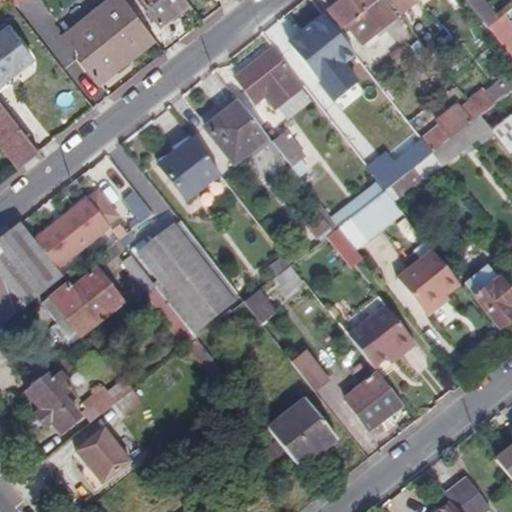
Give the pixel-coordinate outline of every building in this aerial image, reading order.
[(154,37),(125,0),(116,0),(67,39),(99,81),(154,37)] [(187,0),(145,0),(162,21),(187,0)] [(387,4),(392,0),(341,0),(330,9),(344,26),(348,23),(363,43),(397,16),(387,4)] [(396,0),(397,1),(405,11),(418,1),(417,0),(396,0)] [(468,0),(489,26),(500,17),(486,0),(468,0)] [(511,55),(511,28),(502,16),(500,17),(489,26),(511,55)] [(0,34),(0,82),(32,57),(9,27),(0,34)] [(298,42),(281,56),(298,77),(315,63),(298,42)] [(281,56),(278,52),(240,82),(257,102),(265,95),(277,110),(280,108),(288,118),(311,99),(303,89),(306,87),(303,83),(298,77),(281,56)] [(321,70),(315,63),(298,77),(303,83),(321,70)] [(481,114),(511,90),(511,68),(485,89),(483,87),(468,98),(471,101),(481,114)] [(511,153),(511,90),(481,114),(495,132),(511,153)] [(386,189),(434,151),(424,139),(387,91),(372,102),(394,130),(378,143),(391,161),(385,165),(383,162),(372,171),(380,181),(386,189)] [(0,100),(0,141),(20,166),(41,149),(1,99),(0,100)] [(269,136),(241,101),(209,126),(238,161),(269,136)] [(434,151),(481,114),(471,101),(462,108),(460,105),(440,122),(442,125),(424,139),(434,151)] [(483,141),(495,132),(481,114),(434,151),(443,162),(477,135),(483,141)] [(285,129),(271,139),(290,163),(303,152),(285,129)] [(223,174),(195,139),(163,165),(190,200),(223,174)] [(395,200),(443,162),(434,151),(386,189),(395,200)] [(352,216),(386,189),(380,181),(343,210),(349,219),(352,216)] [(403,211),(395,200),(386,189),(352,216),(369,238),(403,211)] [(119,199),(138,223),(148,214),(130,191),(119,199)] [(99,192),(37,243),(56,266),(57,266),(110,224),(108,221),(117,215),(99,192)] [(335,230),(340,226),(319,199),(314,203),(317,208),(331,225),(335,230)] [(319,235),(331,225),(317,208),(305,217),(319,235)] [(369,238),(352,216),(349,219),(340,226),(357,247),(369,238)] [(239,290),(184,220),(174,228),(229,298),(239,290)] [(0,323),(63,274),(57,266),(56,266),(37,243),(21,223),(0,239),(0,323)] [(351,266),(364,256),(357,247),(340,226),(335,230),(327,236),(351,266)] [(229,298),(174,228),(146,249),(166,275),(156,282),(159,285),(192,328),(229,298)] [(296,253),(307,245),(297,233),(286,241),(296,253)] [(441,285),(454,274),(429,242),(394,270),(423,305),(443,288),(441,285)] [(291,264),(293,263),(285,252),(268,265),(277,275),(282,272),(291,264)] [(303,278),(291,264),(282,272),(293,286),(303,278)] [(511,305),(506,299),(511,293),(511,292),(493,268),(483,277),(473,264),(460,275),(498,323),(511,312),(511,305)] [(75,286),(70,280),(44,300),(75,341),(127,302),(99,266),(75,286)] [(192,328),(159,285),(148,294),(189,345),(199,337),(192,328)] [(246,300),(263,321),(278,310),(261,288),(246,300)] [(350,334),(375,365),(397,349),(401,353),(416,342),(388,306),(350,334)] [(240,388),(199,337),(189,345),(229,397),(240,388)] [(70,356),(28,389),(44,410),(38,414),(47,427),(53,421),(63,432),(79,420),(74,415),(78,412),(68,398),(76,391),(71,384),(74,380),(63,367),(73,360),(70,356)] [(301,369),(323,396),(335,386),(315,359),(301,369)] [(370,429),(402,403),(379,375),(347,400),(370,429)] [(147,397),(138,385),(115,402),(125,415),(147,397)] [(81,413),(89,424),(115,402),(103,386),(83,403),(87,409),(81,413)] [(309,397),(271,427),(280,440),(301,466),(339,436),(309,397)] [(101,482),(143,450),(131,433),(109,450),(104,445),(84,460),(101,482)] [(511,448),(494,462),(511,485),(511,448)] [(467,479),(446,495),(451,503),(458,511),(491,511),(492,511),(467,479)] [(458,511),(451,503),(439,511),(458,511)]
